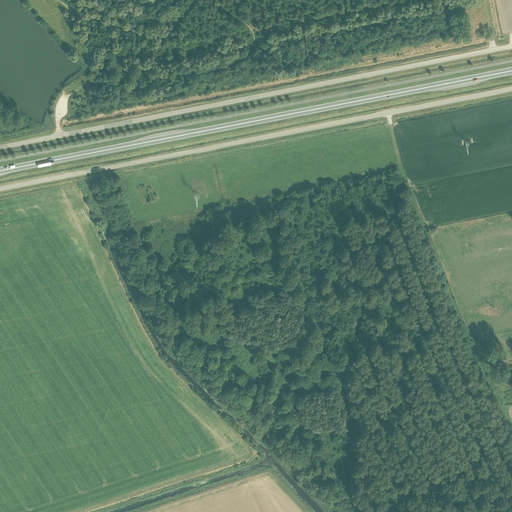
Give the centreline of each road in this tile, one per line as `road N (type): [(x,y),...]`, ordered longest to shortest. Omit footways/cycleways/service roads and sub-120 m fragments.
road 1 (unclassified): [(0,147),(511,46)]
road 2 (trunk): [(0,170),(511,69)]
road 3 (unclassified): [(0,189),(511,89)]
road 4 (track): [(57,122),(65,99),(89,84),(211,69),(250,52),(252,30),(211,0)]
road 5 (track): [(191,0),(171,29),(151,35),(58,0)]
